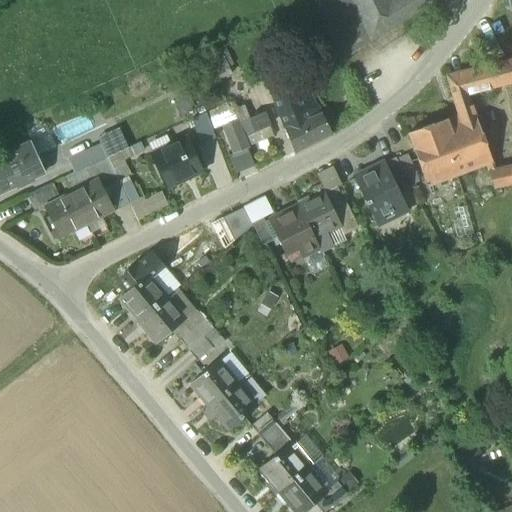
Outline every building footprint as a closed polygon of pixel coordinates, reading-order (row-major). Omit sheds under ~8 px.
[(315,0),(342,59),(371,41),(352,0),(315,0)] [(393,0),(391,2),(389,0),(352,0),(371,41),(401,22),(434,0),(393,0)] [(231,75),(220,51),(206,58),(217,81),(231,75)] [(506,85),(511,83),(511,60),(505,62),(502,63),(506,85)] [(492,88),(506,85),(502,63),(487,66),(492,88)] [(466,94),(492,88),(487,66),(447,76),(450,89),(452,97),(466,94)] [(268,88),(285,130),(309,120),(307,114),(311,113),(310,109),(314,106),(307,91),(293,97),(286,81),(268,88)] [(188,91),(172,98),(182,119),(198,111),(188,91)] [(459,117),(461,123),(475,118),(466,94),(452,97),(454,102),(459,117)] [(242,107),(247,120),(263,114),(258,101),(242,107)] [(230,102),(206,113),(212,130),(222,127),(221,123),(235,118),(233,111),(230,102)] [(315,105),(314,106),(310,109),(311,113),(307,114),(309,120),(285,130),(294,153),(331,134),(315,105)] [(247,120),(242,107),(233,111),(235,118),(238,124),(247,120)] [(192,119),(201,142),(215,137),(212,130),(206,113),(192,119)] [(247,120),(250,128),(252,133),(268,127),(263,114),(247,120)] [(455,142),(467,138),(461,123),(459,117),(448,121),(455,142)] [(222,127),(231,149),(245,144),(243,137),(238,124),(235,118),(221,123),(222,127)] [(481,135),(475,118),(461,123),(467,138),(468,140),(481,135)] [(247,120),(238,124),(243,137),(248,135),(246,129),(250,128),(247,120)] [(428,189),(456,179),(444,146),(455,142),(448,121),(408,136),(428,189)] [(31,143),(38,156),(55,148),(43,123),(26,131),(31,143)] [(248,135),(243,137),(245,144),(246,148),(257,144),(267,139),(273,137),(268,127),(252,133),(248,135)] [(97,138),(101,147),(106,158),(119,152),(129,148),(120,128),(97,138)] [(492,166),(481,135),(468,140),(467,138),(455,142),(444,146),(456,179),(486,168),(492,166)] [(149,144),(153,154),(171,146),(166,136),(149,144)] [(152,155),(167,187),(185,179),(184,177),(200,170),(186,139),(171,146),(153,154),(152,155)] [(272,157),(267,139),(257,144),(260,159),(272,157)] [(0,157),(0,192),(45,172),(38,156),(31,143),(0,157)] [(140,143),(129,148),(119,152),(124,161),(145,152),(140,143)] [(245,144),(231,149),(233,154),(228,156),(234,174),(254,167),(246,148),(245,144)] [(74,173),(84,168),(106,158),(101,147),(69,162),(74,173)] [(106,158),(129,204),(142,198),(124,161),(119,152),(106,158)] [(406,179),(408,178),(415,175),(417,174),(407,154),(396,159),(406,179)] [(129,204),(106,158),(84,168),(91,183),(98,179),(114,210),(114,211),(129,204)] [(385,164),(396,187),(407,181),(396,159),(385,164)] [(354,179),(377,226),(408,211),(396,187),(385,164),(354,179)] [(492,189),(508,185),(504,170),(494,172),(492,166),(486,168),(488,173),(492,189)] [(316,176),(325,194),(336,189),(344,185),(335,167),(316,176)] [(63,178),(71,193),(91,183),(84,168),(74,173),(63,178)] [(419,182),(415,175),(408,178),(412,186),(419,182)] [(91,183),(71,193),(86,224),(101,216),(114,210),(98,179),(91,183)] [(26,195),(35,213),(44,208),(44,207),(60,199),(52,183),(26,195)] [(325,194),(334,213),(345,207),(336,189),(325,194)] [(144,202),(142,198),(129,204),(137,221),(168,206),(161,192),(144,202)] [(59,238),(86,224),(71,193),(60,199),(44,207),(44,208),(48,216),(43,219),(49,232),(55,229),(59,238)] [(299,207),(299,208),(315,239),(341,226),(334,213),(325,194),(299,207)] [(244,209),(251,224),(262,218),(272,213),(264,196),(243,206),(244,209)] [(356,229),(345,207),(334,213),(341,226),(345,235),(356,229)] [(473,234),(466,207),(457,209),(460,219),(452,221),(457,238),(473,234)] [(319,249),(315,239),(299,208),(286,215),(285,212),(269,220),(287,255),(299,249),(302,257),(319,249)] [(222,219),(234,241),(252,226),(244,209),(222,219)] [(101,216),(86,224),(91,234),(106,226),(101,216)] [(251,224),(262,246),(273,240),(262,218),(251,224)] [(341,226),(315,239),(319,249),(320,251),(347,238),(345,235),(341,226)] [(299,249),(287,255),(291,263),(302,257),(299,249)] [(320,251),(319,249),(302,257),(311,275),(328,267),(320,251)] [(121,282),(130,292),(148,277),(151,279),(164,268),(154,255),(121,282)] [(151,279),(166,297),(179,286),(164,268),(151,279)] [(166,297),(151,279),(148,277),(130,292),(120,300),(137,321),(166,297)] [(205,318),(179,286),(166,297),(186,322),(172,334),(179,341),(194,327),(205,318)] [(268,292),(261,305),(271,310),(278,298),(268,292)] [(385,317),(373,292),(361,298),(373,323),(385,317)] [(186,322),(166,297),(137,321),(158,346),(172,334),(186,322)] [(194,327),(203,338),(215,329),(205,318),(194,327)] [(179,341),(188,351),(203,338),(194,327),(179,341)] [(223,339),(215,329),(203,338),(211,348),(223,339)] [(211,348),(203,338),(188,351),(197,361),(211,348)] [(293,344),(279,349),(283,359),(297,354),(293,344)] [(341,345),(327,353),(335,366),(349,358),(341,345)] [(231,353),(219,362),(236,383),(245,377),(248,374),(231,353)] [(191,386),(208,407),(236,383),(219,362),(191,386)] [(263,399),(245,377),(236,383),(255,406),(263,399)] [(255,406),(236,383),(208,407),(229,432),(257,408),(255,406)] [(251,426),(259,436),(275,423),(267,413),(251,426)] [(284,433),(275,423),(259,436),(267,447),(284,433)] [(293,444),(284,433),(267,447),(275,457),(288,446),(289,447),(293,444)] [(293,444),(289,447),(307,468),(321,457),(323,456),(305,435),(293,444)] [(260,469),(279,492),(307,468),(289,447),(288,446),(275,457),(260,469)] [(321,457),(307,468),(279,492),(295,511),(300,511),(313,502),(326,491),(336,482),(338,477),(321,457)] [(349,472),(336,482),(345,493),(357,483),(349,472)] [(313,502),(322,511),(345,493),(336,482),(326,491),(313,502)]
